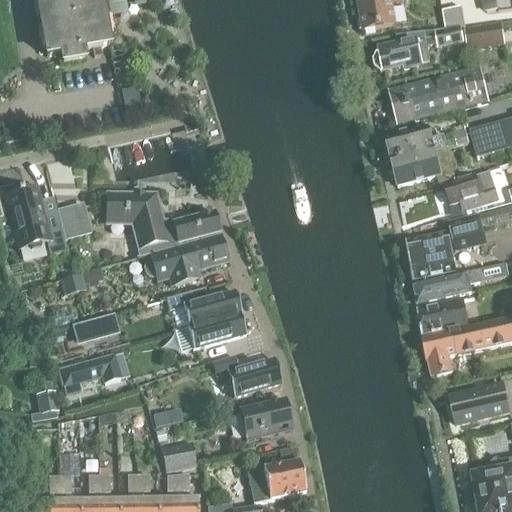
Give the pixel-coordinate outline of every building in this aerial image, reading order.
[(36,0),(34,1),(37,16),(39,16),(42,34),(40,34),(43,49),(45,49),(47,59),(61,56),(62,66),(84,63),(82,52),(92,51),(94,60),(101,58),(100,49),(108,48),(107,38),(109,38),(106,22),(104,22),(101,5),(103,4),(102,0),(36,0)] [(392,8),(403,6),(401,0),(357,0),(363,33),(396,28),(392,8)] [(489,0),(485,0),(480,1),(483,14),(498,11),(496,4),(489,0)] [(501,26),(488,28),(472,30),(464,32),(467,53),(476,51),(504,47),(501,26)] [(377,57),(374,62),(376,70),(381,74),(404,69),(405,71),(423,67),(422,64),(431,62),(427,47),(437,45),(440,45),(444,47),(464,43),(462,30),(447,33),(446,31),(397,38),(398,45),(378,50),(379,56),(377,57)] [(398,128),(488,105),(480,72),(390,94),(398,128)] [(509,152),(511,151),(511,122),(501,125),(509,152)] [(470,134),(474,148),(477,161),(509,152),(501,125),(470,134)] [(5,146),(28,141),(25,128),(2,132),(5,146)] [(428,129),(385,140),(392,166),(447,152),(443,138),(431,141),(428,129)] [(465,129),(453,132),(458,149),(470,146),(465,129)] [(455,182),(447,152),(392,166),(398,190),(437,179),(439,186),(455,182)] [(462,214),(498,203),(489,174),(445,188),(451,209),(460,206),(462,214)] [(49,258),(66,254),(56,213),(45,216),(38,190),(5,199),(19,252),(46,245),(49,258)] [(179,249),(179,246),(218,236),(213,215),(163,228),(155,198),(106,197),(106,227),(108,227),(108,223),(135,223),(138,237),(141,236),(144,249),(141,250),(143,258),(135,260),(136,261),(179,249)] [(66,241),(89,236),(82,208),(60,213),(60,212),(56,213),(64,243),(67,243),(66,241)] [(511,210),(473,218),(473,222),(445,227),(446,236),(405,244),(413,284),(455,276),(451,256),(487,249),(483,229),(511,223),(511,210)] [(144,267),(143,271),(145,278),(148,281),(152,282),(156,282),(157,286),(169,283),(171,291),(201,282),(199,275),(227,267),(219,239),(211,241),(161,255),(149,258),(150,262),(147,264),(144,267)] [(506,268),(413,286),(417,306),(471,296),(470,289),(509,281),(506,268)] [(66,298),(86,293),(82,277),(73,278),(63,282),(66,298)] [(169,314),(183,310),(192,307),(189,296),(166,302),(169,314)] [(183,310),(189,330),(189,332),(240,318),(241,317),(241,314),(235,296),(192,307),(183,310)] [(422,339),(469,329),(463,303),(416,313),(422,339)] [(79,346),(113,337),(108,318),(74,328),(79,346)] [(240,318),(189,332),(189,330),(187,331),(193,353),(245,339),(240,318)] [(511,325),(511,320),(469,330),(475,354),(511,346),(511,325)] [(449,360),(475,354),(469,330),(422,340),(428,366),(432,380),(452,375),(449,360)] [(45,371),(33,341),(28,341),(28,349),(31,349),(29,370),(45,371)] [(103,379),(105,386),(120,382),(114,359),(98,363),(103,379)] [(211,367),(212,369),(215,380),(227,377),(233,401),(281,388),(274,364),(237,374),(234,361),(211,367)] [(63,390),(79,386),(103,379),(98,363),(59,374),(63,390)] [(51,385),(44,386),(45,395),(52,394),(51,385)] [(503,388),(450,400),(456,428),(510,415),(503,388)] [(245,445),(293,434),(285,402),(238,412),(245,445)] [(56,414),(30,419),(32,426),(58,421),(56,414)] [(163,418),(152,420),(155,432),(166,430),(163,418)] [(164,433),(156,435),(158,445),(167,443),(164,433)] [(165,476),(196,469),(190,445),(159,452),(165,476)] [(511,511),(511,460),(500,463),(501,468),(478,473),(479,479),(476,479),(481,505),(479,505),(480,511),(511,511)] [(253,506),(305,496),(299,464),(247,474),(253,506)] [(128,501),(119,502),(118,511),(138,511),(138,478),(127,478),(128,495),(128,501)] [(148,478),(138,478),(138,511),(158,511),(158,501),(143,501),(143,495),(149,495),(148,478)] [(188,478),(177,479),(177,511),(199,511),(199,500),(183,500),(182,494),(188,494),(188,478)] [(94,496),(94,502),(79,502),(79,511),(98,511),(98,479),(88,479),(88,496),(94,496)] [(109,479),(98,479),(98,511),(118,511),(119,502),(104,502),(104,496),(109,496),(109,479)] [(173,500),(158,501),(158,511),(177,511),(177,479),(167,480),(167,481),(167,495),(172,495),(173,500)] [(38,511),(59,511),(59,480),(48,480),(49,497),(54,497),(55,503),(38,503),(38,511)] [(70,480),(59,480),(59,511),(79,511),(79,502),(79,492),(70,492),(70,480)]
